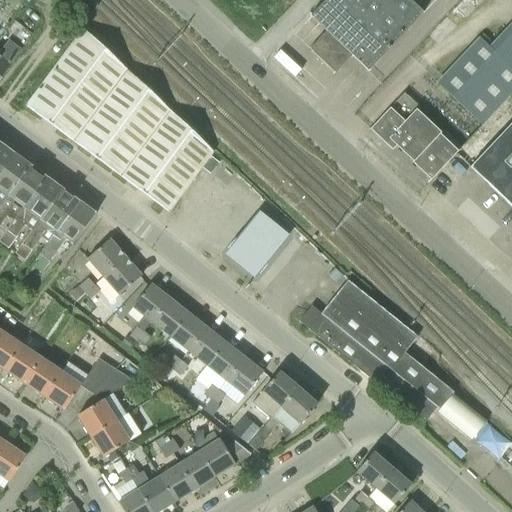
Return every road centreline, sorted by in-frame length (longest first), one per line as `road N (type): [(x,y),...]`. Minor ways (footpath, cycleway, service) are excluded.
road 1 (residential): [(370,415),(0,119)]
road 2 (residential): [(511,309),(182,0)]
road 3 (residential): [(240,511),(315,465),(370,415)]
road 4 (residential): [(477,511),(370,415)]
